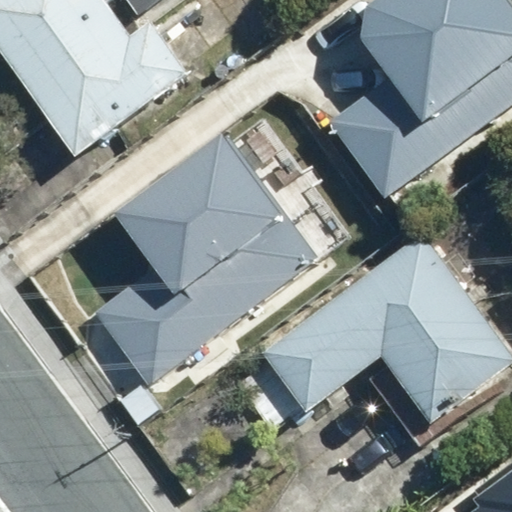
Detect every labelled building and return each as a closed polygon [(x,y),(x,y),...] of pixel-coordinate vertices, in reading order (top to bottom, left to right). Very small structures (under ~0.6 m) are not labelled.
[(113,0),(0,0),(0,39),(90,160),(200,79),(162,28),(144,41),(113,0)] [(133,0),(148,19),(173,0),(133,0)] [(511,114),(511,0),(381,0),(357,18),(399,76),(335,122),(392,200),(511,114)] [(241,121),(108,223),(151,279),(102,317),(166,400),(341,268),(306,222),(314,217),(241,121)] [(494,386),(398,253),(237,369),(285,436),(363,379),(412,446),(494,386)] [(511,511),(511,464),(448,511),(511,511)]
